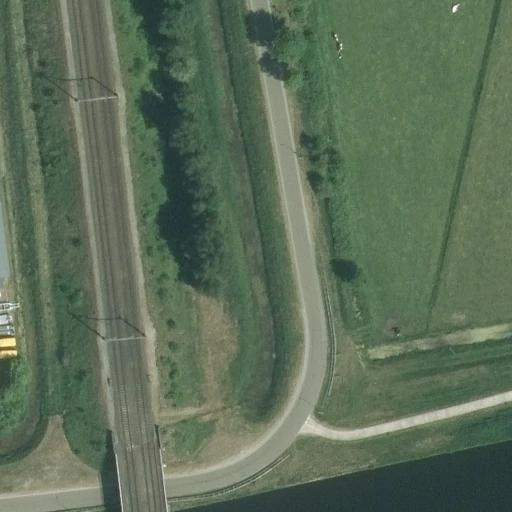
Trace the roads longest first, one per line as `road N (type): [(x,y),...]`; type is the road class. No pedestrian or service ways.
road 1 (tertiary): [(296,416),(315,326),(259,0)]
road 2 (tertiary): [(296,416),(261,457),(221,478),(0,507)]
